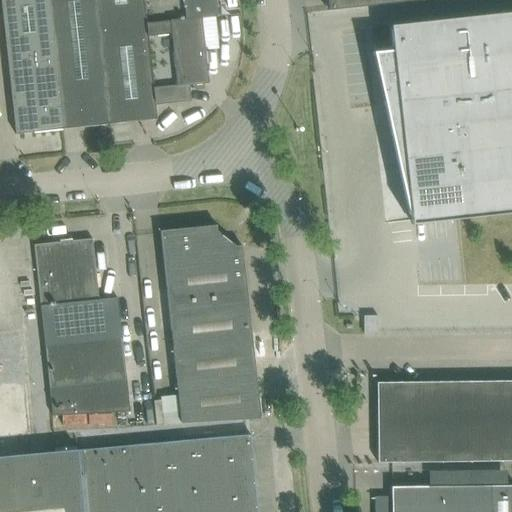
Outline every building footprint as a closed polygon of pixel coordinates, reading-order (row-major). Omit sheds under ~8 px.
[(1,0),(16,134),(63,129),(48,0),(1,0)] [(48,0),(63,129),(110,124),(99,29),(96,0),(48,0)] [(96,0),(99,29),(147,24),(201,18),(201,19),(217,17),(215,0),(96,0)] [(327,0),(329,10),(420,0),(327,0)] [(392,51),(373,53),(385,104),(398,103),(409,212),(411,224),(511,213),(511,12),(390,26),(392,51)] [(155,105),(191,101),(189,86),(208,84),(201,19),(201,18),(147,24),(155,105)] [(157,119),(155,105),(147,24),(99,29),(110,124),(157,119)] [(236,246),(217,231),(217,225),(160,231),(166,286),(245,278),(242,246),(236,246)] [(117,298),(99,300),(93,239),(68,241),(86,414),(130,411),(117,298)] [(53,416),(86,414),(68,241),(34,245),(53,416)] [(175,367),(254,358),(245,278),(166,286),(175,367)] [(364,334),(378,334),(378,316),(364,316),(364,334)] [(511,319),(458,317),(458,329),(511,330),(511,319)] [(182,423),(261,419),(254,358),(175,367),(182,423)] [(378,463),(511,460),(511,381),(377,383),(378,463)] [(257,511),(251,435),(0,457),(0,511),(257,511)] [(392,497),(374,497),(374,511),(511,511),(511,485),(507,485),(505,485),(492,485),(428,486),(392,487),(392,497)]
